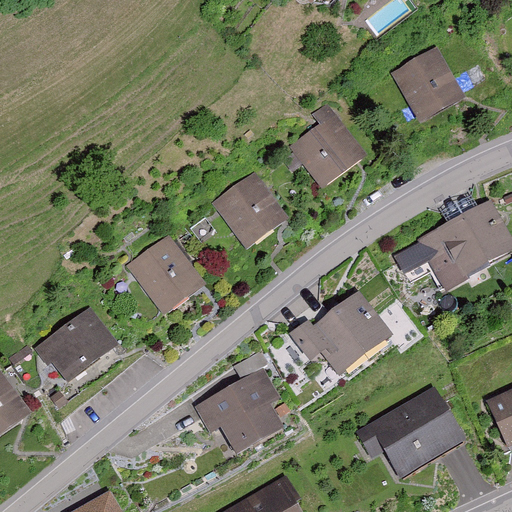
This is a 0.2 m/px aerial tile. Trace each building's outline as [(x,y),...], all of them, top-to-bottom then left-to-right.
[(459,108),(433,56),(388,79),(414,131),(459,108)] [(356,165),(328,121),(288,146),(315,190),(356,165)] [(282,225),(252,179),(209,208),(239,253),(282,225)] [(486,211),(414,246),(438,295),(510,260),(486,211)] [(162,243),(121,269),(152,318),(193,292),(162,243)] [(295,323),(278,335),(302,368),(314,359),(328,379),(381,341),(348,295),(300,329),(295,323)] [(83,318),(35,347),(59,386),(107,356),(83,318)] [(257,377),(191,408),(204,436),(210,433),(223,460),(272,437),(260,410),(271,405),(257,377)] [(22,388),(39,408),(50,398),(34,378),(22,388)] [(0,388),(0,431),(20,419),(0,388)] [(511,392),(478,407),(499,457),(511,451),(511,392)] [(430,394),(356,436),(370,460),(375,457),(388,480),(457,442),(430,394)] [(297,511),(283,483),(222,511),(297,511)] [(110,511),(102,496),(72,511),(110,511)]
